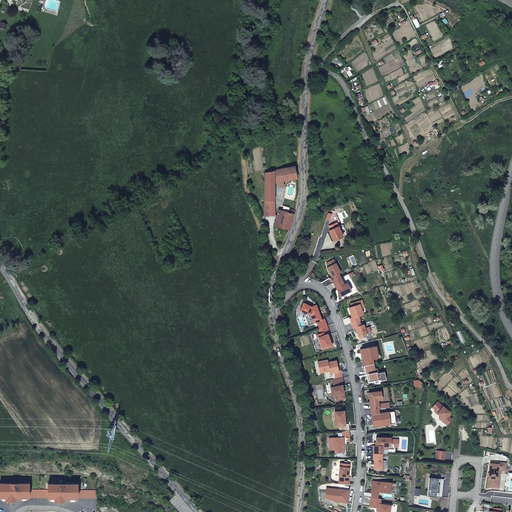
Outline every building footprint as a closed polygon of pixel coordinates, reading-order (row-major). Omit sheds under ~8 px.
[(243,108),(253,110),(257,85),(247,84),(243,108)] [(297,179),(296,166),(265,170),(267,215),(275,214),(274,182),(279,182),(279,187),(285,186),(284,181),(297,179)] [(280,210),(274,227),(288,230),(290,227),(292,223),(294,211),(289,210),(288,213),(280,210)] [(331,231),(330,232),(334,240),(344,236),(337,223),(329,227),(331,231)] [(331,278),(333,282),(341,278),(339,274),(341,273),(334,261),(333,262),(332,260),(326,263),(328,267),(327,267),(332,277),(331,278)] [(341,278),(333,282),(341,296),(351,291),(348,284),(345,286),(341,278)] [(350,318),(352,323),(359,321),(360,320),(359,316),(363,314),(361,309),(359,301),(351,304),(352,307),(349,308),(352,318),(350,318)] [(317,323),(319,329),(327,326),(325,319),(322,320),(317,306),(313,308),(304,304),(301,311),(312,316),(314,324),(317,323)] [(359,321),(352,323),(353,328),(356,327),(360,339),(364,337),(363,335),(371,332),(369,327),(365,328),(364,324),(361,325),(359,321)] [(319,329),(321,333),(318,335),(323,349),(332,345),(328,334),(330,334),(327,326),(319,329)] [(363,360),(364,366),(374,364),(373,359),(378,357),(376,346),(362,349),(364,360),(363,360)] [(335,379),(342,377),(341,370),(338,371),(336,361),(328,362),(328,360),(318,362),(320,372),(329,370),(330,373),(334,372),(335,379)] [(375,369),(374,364),(364,366),(366,375),(367,374),(368,374),(370,382),(380,380),(380,381),(386,379),(384,372),(378,373),(377,368),(375,369)] [(342,377),(335,379),(332,379),(334,387),(331,387),(333,396),(336,395),(337,400),(345,399),(342,385),(344,385),(342,377)] [(369,393),(371,409),(379,409),(378,400),(382,399),(381,391),(369,393)] [(447,415),(450,412),(437,402),(433,407),(436,410),(435,411),(441,416),(444,419),(443,421),(447,425),(452,419),(447,415)] [(379,413),(379,409),(371,409),(374,426),(396,423),(394,411),(379,413)] [(339,426),(339,432),(342,431),(349,431),(349,423),(345,424),(344,411),(334,412),(335,426),(339,426)] [(349,437),(349,431),(342,431),(342,437),(329,438),(330,449),(335,448),(335,452),(343,452),(343,444),(348,444),(348,437),(349,437)] [(374,446),(373,454),(382,454),(383,454),(383,449),(383,446),(388,446),(388,449),(394,449),(394,447),(398,447),(398,439),(391,439),(391,438),(376,437),(376,443),(374,443),(374,446)] [(437,451),(436,459),(444,459),(445,452),(437,451)] [(374,458),(374,469),(377,469),(382,469),(382,454),(373,454),(373,458),(374,458)] [(499,480),(500,471),(505,472),(506,464),(490,462),(488,487),(499,488),(499,480)] [(344,484),(349,485),(350,477),(348,477),(349,464),(340,463),(339,476),(340,476),(339,484),(344,484)] [(427,496),(442,497),(444,479),(429,477),(427,496)] [(372,481),(372,485),(374,486),(376,492),(379,492),(395,493),(396,483),(372,481)] [(48,483),(48,489),(29,489),(29,483),(0,482),(0,496),(48,497),(97,497),(97,489),(78,489),(78,483),(66,483),(60,483),(48,483)] [(344,486),(344,484),(339,484),(338,489),(326,488),(325,498),(333,501),(347,502),(349,486),(344,486)] [(392,511),(392,505),(380,504),(381,499),(378,499),(371,498),(370,506),(377,507),(377,511),(379,511),(378,511),(389,511),(390,511),(392,511)]
